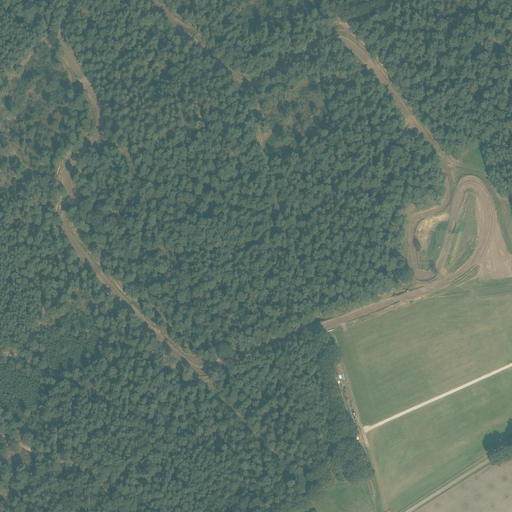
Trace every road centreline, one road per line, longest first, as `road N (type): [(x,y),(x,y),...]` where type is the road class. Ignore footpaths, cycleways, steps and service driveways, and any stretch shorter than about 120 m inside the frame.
road 1 (track): [(244,86),(326,41),(353,48),(403,109),(413,138),(436,153),(450,187),(440,205),(411,223),(417,275),(431,274),(439,262),(459,191),(478,193),(485,228),(464,268),(320,326),(280,207)]
road 2 (track): [(318,511),(307,499),(0,354)]
road 3 (track): [(387,511),(330,323)]
road 4 (track): [(145,511),(0,436)]
road 5 (track): [(363,431),(511,364)]
road 6 (track): [(280,207),(244,86)]
road 7 (unclassified): [(407,511),(511,449)]
